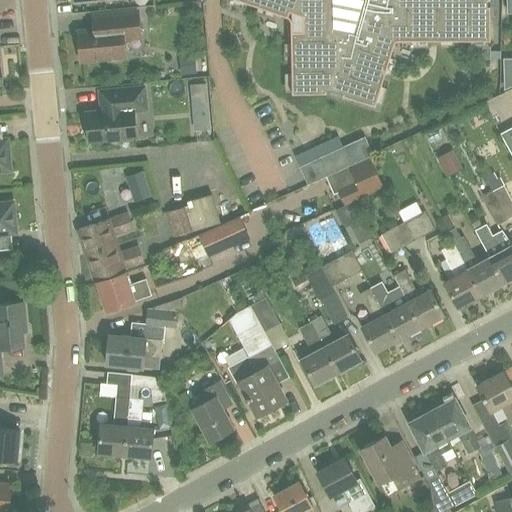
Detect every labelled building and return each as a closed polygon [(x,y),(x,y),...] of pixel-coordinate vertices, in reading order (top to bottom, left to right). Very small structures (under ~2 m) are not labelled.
[(241,0),(288,16),(290,10),(303,15),(303,30),(291,31),(292,93),(327,93),(327,90),(334,90),(343,93),(343,95),(375,105),(394,43),(395,42),(396,41),(398,40),(399,40),(490,40),(490,5),(488,5),(487,0),(241,0)] [(93,16),(94,30),(78,31),(81,60),(108,58),(111,60),(119,59),(121,56),(125,56),(123,38),(140,36),(137,11),(93,16)] [(192,128),(209,127),(207,81),(190,82),(192,128)] [(88,140),(136,136),(133,110),(145,109),(143,87),(98,91),(99,111),(85,112),(86,122),(83,125),(84,134),(88,137),(88,140)] [(511,126),(500,133),(511,154),(511,126)] [(308,185),(351,165),(355,163),(370,156),(373,155),(365,136),(300,166),(308,185)] [(0,170),(9,169),(6,139),(0,139),(0,170)] [(447,175),(462,165),(451,148),(436,158),(447,175)] [(357,181),(338,189),(345,204),(383,187),(369,157),(350,166),(357,181)] [(131,189),(132,191),(135,200),(151,195),(143,171),(131,175),(127,176),(131,189)] [(511,201),(502,184),(493,189),(508,217),(511,214),(511,201)] [(493,189),(483,194),(481,195),(496,223),(508,217),(493,189)] [(175,235),(194,230),(194,231),(221,223),(212,192),(187,199),(188,204),(185,205),(185,207),(167,212),(175,235)] [(0,234),(16,233),(13,202),(0,204),(0,203),(0,234)] [(350,225),(361,220),(353,204),(336,212),(344,228),(350,225)] [(86,254),(117,243),(114,234),(133,228),(128,213),(78,230),(86,254)] [(426,214),(405,225),(413,239),(434,228),(426,214)] [(239,216),(200,234),(209,255),(248,237),(239,216)] [(511,277),(511,243),(502,230),(492,236),(485,223),(475,229),(490,256),(503,282),(511,277)] [(413,239),(405,225),(382,237),(390,251),(413,239)] [(503,282),(490,256),(478,263),(463,236),(460,237),(455,227),(447,231),(453,243),(481,294),(503,282)] [(117,243),(86,254),(94,279),(143,263),(138,247),(120,252),(117,243)] [(458,306),(481,294),(453,243),(442,249),(456,275),(444,281),(458,306)] [(361,269),(352,253),(350,250),(336,258),(321,266),(331,285),(361,269)] [(321,266),(306,274),(293,281),(295,286),(298,289),(309,283),(318,299),(319,298),(333,324),(347,316),(331,285),(321,266)] [(419,295),(405,268),(393,275),(399,286),(408,301),(407,301),(421,326),(444,313),(430,289),(419,295)] [(129,284),(125,272),(98,281),(107,309),(151,295),(146,279),(129,284)] [(379,282),(371,286),(399,338),(421,326),(407,301),(408,301),(399,286),(385,294),(379,282)] [(399,338),(371,286),(362,291),(369,303),(365,305),(373,321),(362,326),(376,351),(399,338)] [(149,308),(147,324),(175,327),(177,310),(181,311),(183,296),(149,308)] [(258,301),(251,305),(264,330),(278,323),(265,297),(258,301)] [(24,302),(0,303),(0,373),(2,373),(0,348),(0,347),(23,346),(21,320),(25,320),(24,302)] [(238,311),(229,319),(246,350),(224,362),(235,384),(240,382),(255,410),(265,405),(268,410),(286,400),(268,365),(267,366),(259,351),(272,344),(264,330),(251,305),(238,311)] [(320,317),(311,321),(338,371),(361,359),(348,334),(334,342),(326,327),(325,327),(320,317)] [(338,371),(311,321),(302,327),(307,337),(305,338),(313,353),(301,359),(315,384),(338,371)] [(158,368),(161,339),(109,334),(106,363),(158,368)] [(507,420),(511,416),(511,387),(503,371),(477,386),(490,411),(500,406),(507,420)] [(116,395),(114,425),(101,424),(98,451),(124,453),(129,397),(130,385),(131,374),(108,372),(107,383),(101,383),(100,394),(116,395)] [(130,385),(151,387),(152,394),(153,402),(166,400),(162,377),(131,374),(130,385)] [(199,392),(204,401),(193,407),(210,440),(233,428),(222,408),(231,403),(220,381),(199,392)] [(141,428),(144,398),(129,397),(124,453),(151,456),(153,429),(141,428)] [(454,398),(432,410),(447,438),(457,433),(468,453),(479,447),(468,427),(469,426),(454,398)] [(452,449),(447,438),(432,410),(423,415),(422,411),(419,411),(410,415),(409,419),(411,422),(409,423),(424,451),(425,450),(436,471),(447,464),(442,454),(452,449)] [(0,456),(18,458),(21,430),(0,427),(0,456)] [(81,449),(96,450),(96,436),(81,436),(81,449)] [(385,436),(360,449),(378,483),(390,476),(398,490),(420,478),(401,441),(391,447),(385,436)] [(511,445),(509,439),(496,447),(508,471),(509,473),(511,471),(511,445)] [(491,449),(480,455),(491,479),(501,475),(491,449)] [(349,484),(364,511),(374,505),(359,479),(357,481),(344,458),(317,473),(330,495),(341,489),(349,484)] [(434,511),(442,511),(455,505),(439,474),(427,480),(430,486),(434,511)] [(299,482),(274,496),(283,511),(314,511),(311,507),(313,506),(299,482)] [(11,484),(0,483),(0,511),(6,511),(7,510),(9,510),(11,484)] [(511,511),(511,496),(494,501),(496,511),(511,511)]
